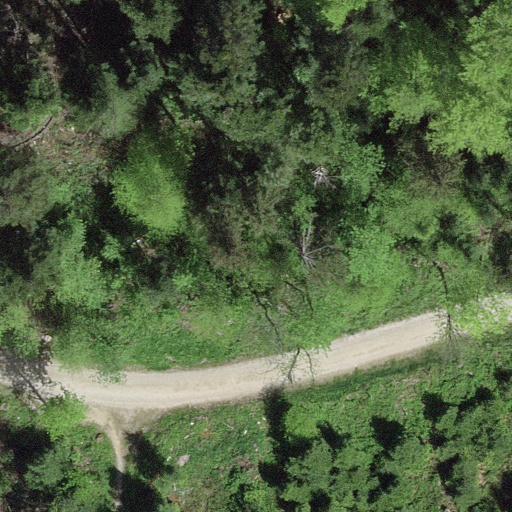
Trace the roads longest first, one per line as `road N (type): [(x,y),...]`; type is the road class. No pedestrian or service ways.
road 1 (track): [(511,309),(396,342),(148,391)]
road 2 (track): [(0,365),(148,391)]
